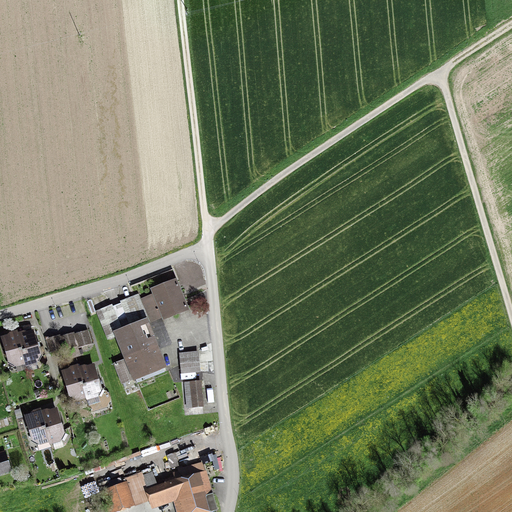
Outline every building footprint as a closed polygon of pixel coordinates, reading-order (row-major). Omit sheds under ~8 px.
[(189,311),(176,279),(150,290),(152,295),(140,299),(149,321),(157,318),(158,320),(162,319),(163,322),(189,311)] [(133,384),(167,370),(148,322),(149,321),(140,299),(138,294),(120,301),(125,314),(117,317),(112,305),(96,311),(108,341),(115,338),(123,360),(114,364),(122,385),(132,381),(133,384)] [(23,332),(18,333),(23,350),(21,351),(25,366),(26,368),(37,365),(41,356),(34,330),(27,332),(23,332)] [(23,350),(18,333),(17,331),(9,333),(7,336),(0,338),(8,364),(16,368),(25,366),(21,351),(23,350)] [(92,345),(88,331),(74,334),(74,333),(60,337),(59,336),(46,339),(50,353),(77,346),(78,349),(92,345)] [(77,347),(66,350),(69,358),(79,355),(77,347)] [(181,375),(200,373),(198,352),(179,353),(181,375)] [(77,403),(85,400),(82,384),(83,384),(79,368),(78,365),(70,367),(68,370),(61,372),(69,398),(77,403)] [(84,365),(79,368),(83,384),(82,384),(85,400),(87,402),(100,399),(104,391),(102,389),(94,365),(87,366),(84,365)] [(186,409),(204,408),(201,381),(184,382),(186,409)] [(47,410),(41,412),(46,428),(45,428),(49,444),(49,446),(60,443),(65,435),(57,408),(50,410),(47,410)] [(46,428),(41,412),(40,409),(32,412),(30,414),(24,416),(31,442),(40,447),(49,444),(45,428),(46,428)] [(0,475),(12,472),(5,451),(0,453),(0,475)] [(171,469),(179,467),(175,454),(167,456),(171,469)] [(145,490),(149,503),(151,511),(173,504),(175,511),(214,511),(218,511),(206,472),(205,472),(202,462),(182,469),(185,478),(181,479),(178,471),(173,473),(174,477),(164,480),(165,484),(157,486),(145,490)] [(102,492),(107,511),(121,511),(149,503),(145,490),(157,486),(152,473),(143,476),(142,473),(120,479),(108,482),(110,490),(102,492)]
